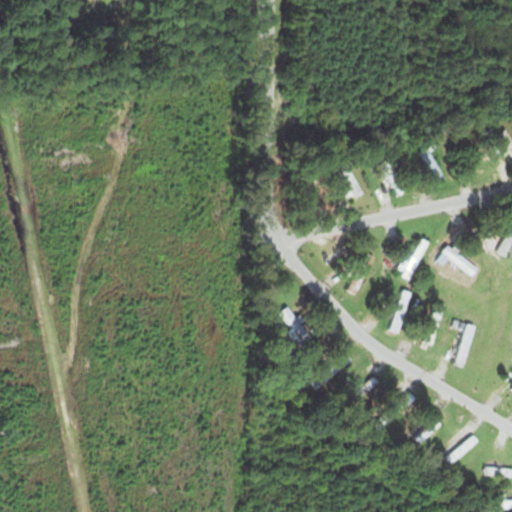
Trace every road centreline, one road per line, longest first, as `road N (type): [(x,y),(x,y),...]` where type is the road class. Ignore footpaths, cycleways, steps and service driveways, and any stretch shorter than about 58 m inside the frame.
road 1 (residential): [(271,0),(272,244),(370,342),(511,427)]
road 2 (residential): [(272,244),(511,188)]
